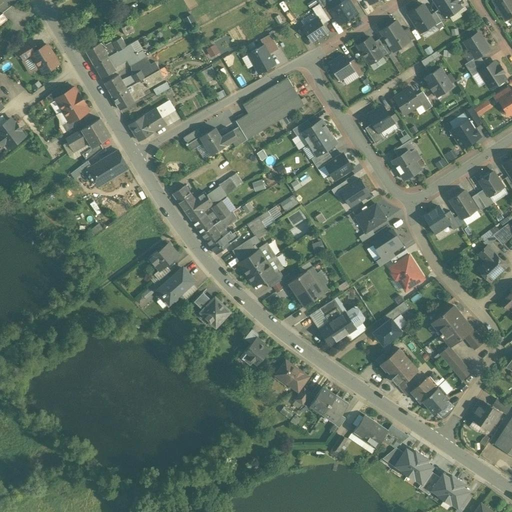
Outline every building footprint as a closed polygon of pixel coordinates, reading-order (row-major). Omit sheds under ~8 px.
[(349,0),(344,0),(341,2),(340,0),(329,8),(334,16),(339,24),(357,12),(353,4),(349,0)] [(434,0),(440,8),(446,17),(460,8),(461,7),(456,0),(434,0)] [(468,4),(465,0),(456,0),(461,7),(460,8),(461,9),(468,4)] [(511,0),(493,0),(494,0),(498,7),(497,9),(499,12),(502,13),(505,18),(509,15),(511,14),(511,0)] [(435,23),(423,3),(408,13),(421,32),(435,23)] [(314,17),(300,25),(311,43),(327,33),(321,23),(329,19),(323,9),(319,4),(310,10),(314,17)] [(328,6),(323,9),(329,19),(334,16),(329,8),(328,6)] [(446,17),(440,8),(435,11),(441,21),(447,18),(446,17)] [(396,20),(380,30),(384,35),(393,50),(409,40),(396,20)] [(130,23),(122,28),(126,35),(134,30),(130,23)] [(489,49),(478,33),(465,41),(475,57),(479,55),(489,49)] [(393,50),(384,35),(379,39),(387,52),(388,54),(393,50)] [(31,37),(18,49),(24,59),(32,54),(32,53),(38,49),(31,37)] [(122,37),(106,46),(103,41),(101,42),(108,56),(127,46),(122,37)] [(379,51),(370,37),(358,45),(370,63),(382,55),(379,51)] [(108,56),(101,42),(86,50),(94,64),(108,56)] [(127,46),(108,56),(114,67),(128,59),(137,54),(137,53),(131,43),(127,46)] [(211,57),(219,52),(215,43),(206,48),(211,57)] [(38,49),(32,53),(32,54),(43,72),(59,63),(47,44),(38,49)] [(264,45),(249,53),(259,72),(274,64),(264,45)] [(384,48),(379,51),(382,55),(382,56),(387,52),(384,48)] [(137,53),(137,54),(128,59),(131,65),(146,56),(143,50),(137,53)] [(437,51),(421,61),(425,65),(440,56),(437,51)] [(344,54),(329,63),(340,79),(354,70),(344,54)] [(475,57),(465,64),(469,70),(484,61),(479,55),(475,57)] [(108,56),(94,64),(101,78),(116,69),(114,67),(108,56)] [(146,56),(131,65),(132,75),(146,67),(151,74),(160,69),(155,62),(151,64),(146,56)] [(484,61),(469,70),(473,75),(479,71),(487,66),(484,61)] [(498,67),(494,61),(487,66),(479,71),(490,88),(505,78),(502,73),(503,72),(500,66),(498,67)] [(207,80),(217,75),(212,65),(203,70),(207,80)] [(132,75),(136,82),(145,77),(146,77),(151,74),(146,67),(132,75)] [(440,67),(425,77),(429,83),(428,84),(432,89),(433,89),(437,95),(452,85),(440,67)] [(136,82),(112,96),(120,109),(144,95),(141,90),(164,77),(160,69),(151,74),(146,77),(145,77),(136,82)] [(119,74),(104,82),(112,96),(136,82),(132,75),(122,80),(119,74)] [(288,77),(243,104),(249,113),(293,86),(288,77)] [(167,81),(155,88),(158,94),(170,87),(167,81)] [(60,86),(46,96),(50,103),(57,99),(56,98),(64,92),(60,86)] [(64,92),(56,98),(57,99),(63,110),(83,98),(79,92),(78,93),(74,86),(64,92)] [(293,86),(249,113),(249,114),(236,121),(239,126),(247,138),(259,131),(304,104),(293,86)] [(511,90),(509,86),(490,98),(493,103),(500,99),(511,90)] [(411,87),(394,97),(404,113),(414,106),(415,107),(421,103),(416,95),(411,87)] [(511,90),(500,99),(505,108),(508,106),(511,113),(511,90)] [(423,91),(416,95),(421,103),(426,110),(432,106),(423,91)] [(83,98),(63,110),(69,120),(70,122),(79,117),(89,110),(85,104),(86,103),(83,98)] [(169,100),(157,108),(163,117),(175,109),(169,100)] [(488,101),(476,108),(480,114),(491,107),(488,101)] [(383,104),(367,114),(373,123),(379,132),(394,122),(383,104)] [(482,122),(472,106),(464,112),(469,119),(474,127),(475,126),(482,122)] [(157,108),(144,116),(143,115),(129,124),(139,140),(153,131),(166,123),(163,117),(157,108)] [(79,117),(70,122),(69,120),(62,124),(66,131),(82,122),(79,117)] [(7,121),(0,126),(0,134),(0,135),(0,140),(2,143),(5,141),(9,147),(24,135),(20,130),(20,129),(16,123),(15,124),(11,118),(7,121)] [(100,118),(82,128),(82,129),(66,138),(68,142),(71,147),(88,138),(93,146),(100,142),(111,136),(100,118)] [(302,132),(312,125),(308,119),(293,129),(297,135),(302,132)] [(309,144),(329,131),(322,119),(312,125),(302,132),(309,144)] [(469,119),(456,127),(452,126),(450,135),(454,136),(462,147),(480,135),(475,126),(474,127),(469,119)] [(379,132),(373,123),(365,127),(375,143),(383,137),(379,132)] [(215,127),(202,136),(202,135),(187,144),(191,150),(204,142),(211,154),(226,145),(233,141),(236,146),(248,139),(247,138),(239,126),(221,137),(215,127)] [(198,129),(184,137),(187,142),(186,143),(187,144),(202,135),(198,129)] [(329,131),(309,144),(316,155),(327,149),(337,143),(329,131)] [(83,153),(93,146),(88,138),(71,147),(68,142),(63,144),(70,156),(75,158),(83,153)] [(410,139),(394,150),(398,156),(408,150),(409,152),(415,148),(410,139)] [(100,142),(93,146),(83,153),(87,160),(88,160),(103,148),(100,142)] [(330,154),(327,149),(316,155),(311,158),(315,163),(330,154)] [(448,161),(457,156),(453,149),(444,153),(448,161)] [(92,166),(88,169),(93,178),(98,185),(129,166),(119,150),(92,166)] [(398,156),(392,160),(405,179),(413,174),(413,173),(420,168),(409,152),(408,150),(398,156)] [(325,164),(335,180),(353,168),(343,152),(333,159),(325,164)] [(333,159),(330,154),(315,163),(318,169),(325,164),(333,159)] [(439,168),(449,162),(445,156),(435,162),(439,168)] [(87,160),(71,173),(75,178),(83,172),(87,169),(88,169),(92,166),(88,160),(87,160)] [(87,169),(83,172),(88,181),(93,178),(88,169),(87,169)] [(302,185),(312,179),(306,170),(296,176),(302,185)] [(494,171),(479,180),(485,188),(489,196),(489,195),(504,186),(494,171)] [(236,173),(230,177),(230,178),(236,187),(243,182),(236,173)] [(350,206),(372,194),(362,176),(349,183),(348,179),(333,187),(336,192),(341,189),(350,206)] [(230,177),(219,184),(220,185),(226,194),(236,187),(230,178),(230,177)] [(253,182),(256,190),(265,187),(262,178),(253,182)] [(297,178),(290,182),(296,190),(302,186),(297,178)] [(194,197),(185,185),(172,193),(181,205),(194,197)] [(204,190),(194,197),(181,205),(191,219),(204,210),(226,194),(220,185),(207,194),(204,190)] [(252,199),(244,188),(240,191),(248,201),(252,199)] [(489,195),(489,196),(485,188),(477,193),(486,206),(493,201),(489,195)] [(464,189),(450,199),(462,219),(477,209),(464,189)] [(486,206),(477,193),(472,196),(481,210),(486,206)] [(285,210),(299,202),(294,194),(280,202),(285,210)] [(204,210),(191,219),(193,221),(202,233),(224,217),(230,213),(221,201),(212,207),(215,210),(208,215),(204,210)] [(248,202),(240,206),(244,212),(252,207),(248,202)] [(386,219),(376,204),(356,216),(366,232),(371,229),(386,219)] [(224,217),(202,233),(210,245),(223,236),(219,230),(237,218),(236,216),(244,212),(240,206),(232,212),(230,213),(224,217)] [(439,206),(425,215),(435,232),(449,223),(450,223),(449,221),(444,214),(439,206)] [(263,213),(259,216),(261,220),(271,214),(268,210),(263,213)] [(289,215),(293,222),(304,217),(300,210),(289,215)] [(460,226),(450,211),(444,214),(449,221),(450,223),(449,223),(453,230),(460,226)] [(259,216),(248,224),(255,234),(266,228),(261,220),(259,216)] [(511,229),(507,224),(493,234),(497,238),(502,244),(511,234),(511,229)] [(374,234),(371,229),(366,232),(359,236),(362,241),(374,234)] [(401,243),(393,229),(372,242),(382,257),(382,258),(392,251),(394,250),(393,248),(401,243)] [(223,236),(210,245),(216,253),(231,242),(230,242),(239,236),(236,230),(232,233),(231,230),(223,236)] [(493,234),(483,242),(487,246),(487,245),(495,254),(499,250),(492,242),(497,238),(493,234)] [(249,238),(234,248),(242,260),(257,250),(249,238)] [(168,242),(158,251),(157,250),(150,256),(160,268),(160,269),(166,264),(178,254),(168,242)] [(495,254),(487,245),(487,246),(479,253),(487,261),(487,267),(481,272),(490,281),(506,266),(495,254)] [(242,260),(239,262),(247,274),(267,261),(259,249),(257,250),(242,260)] [(395,256),(392,251),(382,258),(382,257),(377,261),(381,266),(395,256)] [(409,255),(390,267),(393,270),(392,273),(396,279),(399,279),(405,290),(406,290),(424,278),(409,255)] [(267,261),(247,274),(255,285),(264,279),(274,272),(267,261)] [(166,264),(160,269),(160,268),(154,273),(159,279),(166,273),(170,269),(166,264)] [(274,272),(264,279),(269,287),(284,277),(279,268),(274,272)] [(170,278),(157,289),(162,294),(158,298),(160,297),(167,305),(168,304),(169,306),(174,302),(172,300),(195,280),(189,273),(187,274),(182,269),(177,273),(177,272),(170,278)] [(307,269),(289,282),(305,305),(323,293),(307,269)] [(159,279),(153,284),(157,289),(170,278),(166,273),(159,279)] [(511,291),(505,298),(506,299),(502,302),(507,307),(511,304),(511,305),(511,291)] [(398,302),(404,299),(401,293),(395,296),(398,302)] [(215,297),(201,311),(216,326),(230,311),(215,297)] [(334,298),(320,308),(329,322),(344,313),(334,298)] [(404,301),(396,307),(401,314),(409,308),(404,301)] [(453,305),(432,321),(438,329),(441,327),(444,331),(463,317),(453,305)] [(396,307),(385,315),(388,320),(391,318),(393,320),(401,314),(396,307)] [(329,322),(320,329),(330,344),(355,327),(345,312),(344,313),(329,322)] [(388,320),(374,331),(379,339),(382,337),(386,342),(401,330),(400,329),(408,323),(401,314),(393,320),(391,318),(388,320)] [(463,317),(444,331),(447,335),(445,337),(451,345),(463,335),(472,328),(463,317)] [(259,334),(252,328),(245,337),(251,343),(257,336),(259,334)] [(473,328),(472,328),(463,335),(474,349),(484,342),(473,328)] [(251,343),(245,349),(251,354),(248,357),(253,361),(253,360),(257,363),(269,349),(261,343),(263,341),(257,336),(251,343)] [(471,372),(449,345),(440,353),(462,379),(471,372)] [(390,355),(380,364),(398,385),(400,383),(401,383),(408,377),(417,369),(399,348),(390,355)] [(251,354),(245,349),(240,356),(244,359),(245,360),(248,357),(251,354)] [(386,351),(376,359),(380,364),(390,355),(386,351)] [(308,376),(286,360),(276,374),(298,389),(308,376)] [(408,377),(401,383),(400,383),(398,385),(402,390),(412,381),(408,377)] [(416,386),(411,390),(412,391),(420,401),(423,399),(436,387),(427,377),(416,386)] [(443,377),(437,381),(447,392),(452,387),(443,377)] [(412,381),(402,390),(407,395),(412,391),(411,390),(416,386),(412,381)] [(436,387),(423,399),(434,412),(436,410),(447,400),(448,399),(445,395),(447,394),(439,385),(436,387)] [(335,395),(322,386),(310,404),(323,413),(335,395)] [(304,388),(297,398),(303,403),(310,392),(304,388)] [(348,404),(335,395),(323,413),(336,421),(341,414),(348,404)] [(511,407),(497,398),(493,404),(506,413),(511,407)] [(447,400),(436,410),(442,416),(453,405),(447,400)] [(500,413),(483,401),(472,417),(489,429),(500,413)] [(294,413),(284,406),(280,411),(290,418),(294,413)] [(336,421),(334,424),(339,427),(346,417),(341,414),(336,421)] [(388,430),(365,414),(354,430),(377,446),(382,438),(388,430)] [(511,417),(495,442),(511,453),(511,417)] [(388,430),(382,438),(395,447),(409,436),(392,424),(388,430)] [(346,440),(341,436),(333,448),(339,452),(346,440)] [(402,470),(408,474),(422,454),(415,449),(413,452),(407,448),(396,464),(403,468),(402,470)] [(415,477),(422,481),(433,465),(426,461),(428,458),(422,454),(408,474),(415,478),(415,477)] [(444,498),(458,478),(451,474),(449,477),(443,473),(432,489),(439,493),(438,494),(444,498)] [(458,478),(444,498),(451,503),(451,502),(458,506),(469,490),(462,486),(464,483),(458,478)] [(493,511),(481,503),(474,511),(493,511)]
